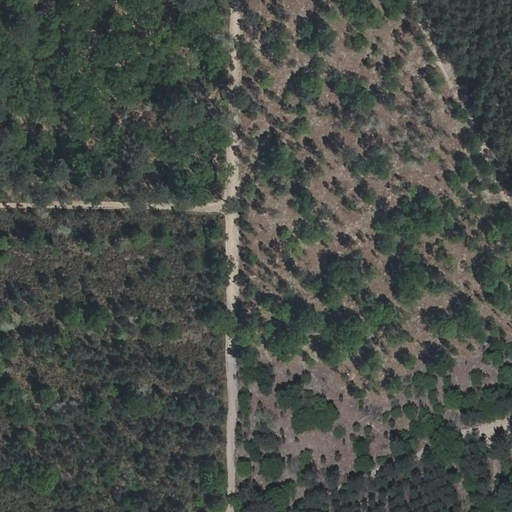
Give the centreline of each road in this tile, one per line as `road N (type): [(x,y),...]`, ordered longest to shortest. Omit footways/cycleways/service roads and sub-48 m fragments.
road 1 (track): [(237,511),(238,0)]
road 2 (track): [(511,422),(289,511)]
road 3 (track): [(238,201),(0,203)]
road 4 (track): [(417,0),(511,212)]
